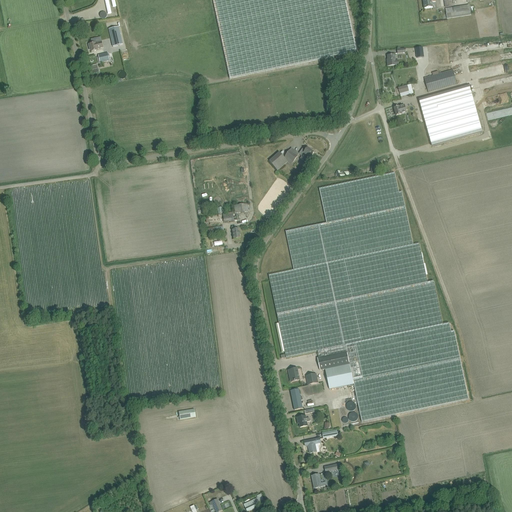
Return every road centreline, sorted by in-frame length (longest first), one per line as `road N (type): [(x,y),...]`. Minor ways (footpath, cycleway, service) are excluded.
road 1 (unclassified): [(305,500),(261,260),(337,141)]
road 2 (unclassified): [(337,141),(321,129),(101,157)]
road 3 (unclassified): [(101,157),(65,0)]
